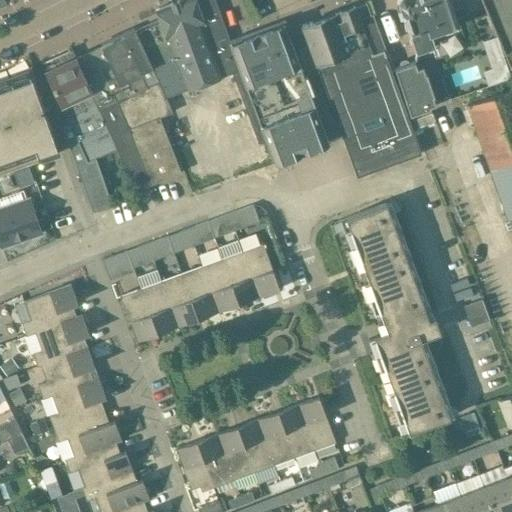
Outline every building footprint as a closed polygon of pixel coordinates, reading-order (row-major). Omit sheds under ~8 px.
[(166,101),(166,100),(187,91),(221,79),(233,75),(240,72),(230,45),(213,0),(185,0),(156,10),(160,21),(136,32),(166,101)] [(396,0),(398,2),(405,24),(407,22),(417,52),(435,46),(433,42),(437,41),(435,34),(458,26),(449,0),(396,0)] [(311,22),(302,26),(357,176),(421,152),(366,3),(355,7),(355,6),(339,12),(339,13),(312,23),(311,22)] [(230,45),(240,72),(233,75),(238,89),(243,103),(248,116),(253,129),(258,142),(259,143),(266,141),(274,164),(327,144),(283,25),(230,45)] [(166,100),(166,101),(136,32),(101,47),(117,85),(109,88),(115,102),(116,101),(123,116),(103,124),(114,147),(135,191),(181,173),(160,120),(173,114),(166,100)] [(489,66),(502,62),(495,36),(482,39),(489,66)] [(101,47),(75,59),(97,111),(103,124),(123,116),(116,101),(115,102),(109,88),(117,85),(101,47)] [(95,157),(114,147),(103,124),(97,111),(75,59),(45,72),(67,123),(62,125),(85,192),(105,184),(95,157)] [(417,68),(414,61),(395,68),(410,114),(431,108),(430,106),(435,104),(433,97),(434,96),(427,73),(425,73),(423,66),(417,68)] [(0,175),(59,154),(53,137),(34,75),(22,74),(0,81),(0,175)] [(508,217),(511,215),(511,89),(467,105),(508,217)] [(241,97),(218,105),(222,116),(245,108),(241,97)] [(245,108),(222,116),(227,128),(249,119),(245,108)] [(249,119),(227,128),(231,139),(253,131),(249,119)] [(194,127),(171,136),(175,147),(198,138),(194,127)] [(253,131),(231,139),(235,150),(246,146),(257,142),(253,131)] [(198,138),(175,147),(180,158),(202,150),(198,138)] [(257,142),(246,146),(255,169),(266,164),(257,142)] [(246,146),(235,150),(243,173),(255,169),(246,146)] [(202,150),(180,158),(184,169),(195,165),(206,161),(202,150)] [(206,161),(195,165),(203,188),(214,183),(206,161)] [(195,165),(184,169),(192,192),(203,188),(195,165)] [(28,166),(13,172),(18,187),(34,181),(28,166)] [(112,205),(105,184),(85,192),(92,211),(103,209),(112,205)] [(0,243),(1,247),(41,234),(29,200),(0,209),(0,243)] [(428,319),(385,204),(345,218),(349,230),(343,232),(355,262),(360,260),(368,282),(362,284),(374,314),(379,312),(387,333),(368,340),(379,372),(385,370),(393,391),(387,393),(398,423),(404,421),(408,432),(448,418),(420,340),(439,332),(434,317),(428,319)] [(237,211),(227,215),(233,231),(243,228),(237,211)] [(227,215),(218,218),(224,235),(233,231),(227,215)] [(193,246),(213,239),(207,222),(186,229),(193,246)] [(186,229),(177,233),(184,250),(193,246),(186,229)] [(154,241),(146,244),(152,261),(153,261),(160,258),(154,241)] [(146,244),(136,248),(142,265),(144,269),(154,265),(152,261),(146,244)] [(262,244),(241,252),(258,298),(279,290),(262,244)] [(237,305),(258,298),(241,252),(221,260),(237,305)] [(113,256),(102,260),(109,281),(121,277),(113,256)] [(217,313),(237,305),(221,260),(200,267),(217,313)] [(197,320),(217,313),(200,267),(180,274),(197,320)] [(160,282),(177,328),(197,320),(180,274),(160,282)] [(452,292),(469,285),(466,278),(450,284),(452,292)] [(156,335),(177,328),(160,282),(140,289),(156,335)] [(26,336),(76,317),(72,306),(77,304),(70,285),(23,302),(30,320),(21,323),(25,335),(26,336)] [(473,295),(470,287),(453,294),(456,301),(473,295)] [(156,335),(140,289),(119,297),(136,343),(156,335)] [(489,320),(481,299),(463,306),(471,327),(489,320)] [(26,336),(25,335),(23,336),(30,355),(32,354),(37,366),(40,365),(87,347),(83,337),(89,335),(81,315),(76,317),(26,336)] [(87,347),(40,365),(45,382),(43,383),(44,384),(38,386),(42,398),(51,395),(51,396),(93,380),(88,369),(94,367),(87,347)] [(0,361),(0,366),(5,373),(17,365),(9,355),(0,361)] [(93,380),(51,396),(57,414),(49,417),(54,429),(104,411),(100,399),(105,397),(98,378),(93,380)] [(20,388),(9,393),(14,403),(15,405),(25,400),(24,398),(20,388)] [(511,394),(497,401),(507,428),(511,426),(511,394)] [(297,405),(314,451),(335,443),(318,397),(297,405)] [(314,451),(297,405),(277,412),(294,458),(314,451)] [(104,411),(54,429),(58,441),(55,442),(61,459),(65,458),(65,459),(115,441),(115,442),(121,440),(114,421),(108,423),(104,411)] [(294,458),(277,412),(257,420),(273,466),(294,458)] [(8,440),(22,433),(14,418),(0,425),(0,442),(8,439),(8,440)] [(43,420),(31,424),(35,435),(47,430),(43,420)] [(273,466),(257,420),(236,427),(253,473),(273,466)] [(451,423),(453,429),(461,426),(459,420),(451,423)] [(233,481),(253,473),(236,427),(216,435),(233,481)] [(511,432),(492,440),(496,450),(511,443),(511,432)] [(29,446),(22,433),(8,440),(14,453),(29,446)] [(196,442),(213,488),(233,481),(216,435),(196,442)] [(492,440),(469,449),(473,458),(496,450),(492,440)] [(115,441),(65,459),(70,473),(79,470),(84,485),(81,486),(82,488),(132,470),(125,451),(119,453),(115,442),(115,441)] [(201,492),(213,488),(196,442),(175,450),(190,490),(199,487),(201,492)] [(473,458),(469,449),(446,458),(449,467),(473,458)] [(47,465),(49,464),(47,458),(41,455),(36,457),(39,467),(47,465)] [(319,466),(322,474),(338,468),(334,457),(318,463),(319,466)] [(449,467),(446,458),(423,467),(426,476),(449,467)] [(50,464),(49,464),(47,465),(39,467),(38,468),(44,483),(55,479),(50,464)] [(511,464),(503,468),(507,479),(511,491),(511,464)] [(356,465),(324,477),(327,486),(329,485),(331,490),(340,486),(338,481),(347,478),(350,487),(362,483),(356,465)] [(311,478),(322,474),(319,466),(308,470),(311,478)] [(484,488),(507,479),(503,468),(502,466),(479,475),(484,488)] [(423,467),(399,476),(403,485),(426,476),(423,467)] [(132,470),(82,488),(84,495),(87,501),(96,498),(100,511),(109,511),(148,498),(142,480),(136,482),(132,470)] [(456,484),(461,497),(484,488),(479,475),(456,484)] [(279,481),(282,489),(294,485),(291,476),(279,481)] [(403,485),(399,476),(369,488),(375,505),(384,502),(380,493),(392,489),(403,485)] [(324,477),(301,486),(304,495),(327,486),(324,477)] [(484,488),(493,511),(509,511),(511,511),(511,491),(507,479),(484,488)] [(271,494),(282,489),(279,481),(268,485),(271,494)] [(9,482),(0,484),(0,487),(4,498),(13,495),(9,482)] [(304,495),(301,486),(277,495),(281,504),(304,495)] [(82,488),(56,497),(59,504),(84,495),(82,488)] [(466,511),(493,511),(484,488),(461,497),(466,511)] [(251,492),(239,496),(242,505),(254,500),(251,492)] [(259,511),(281,504),(277,495),(254,504),(257,511),(259,511)] [(242,505),(239,496),(227,500),(230,509),(242,505)] [(440,511),(466,511),(461,497),(438,506),(440,511)] [(153,511),(153,510),(148,511),(147,511),(143,501),(149,499),(148,498),(109,511),(153,511)] [(221,511),(217,500),(197,508),(198,511),(221,511)] [(389,511),(411,511),(408,503),(389,510),(389,511)]
